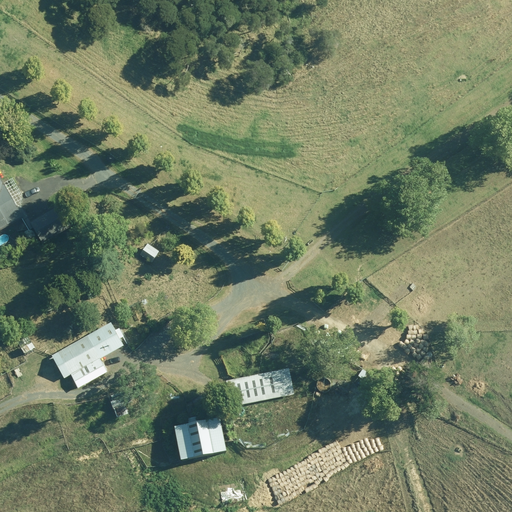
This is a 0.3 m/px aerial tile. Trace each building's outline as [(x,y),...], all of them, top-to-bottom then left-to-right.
[(0,231),(21,219),(28,231),(33,228),(42,244),(70,228),(57,207),(30,222),(21,206),(17,209),(0,180),(0,231)] [(106,373),(99,360),(124,346),(112,324),(51,357),(64,379),(70,376),(77,389),(106,373)] [(226,382),(230,407),(293,396),(289,370),(226,382)] [(126,416),(120,399),(110,403),(116,419),(126,416)] [(196,425),(195,420),(186,421),(187,427),(173,430),(179,464),(226,456),(220,421),(196,425)]
